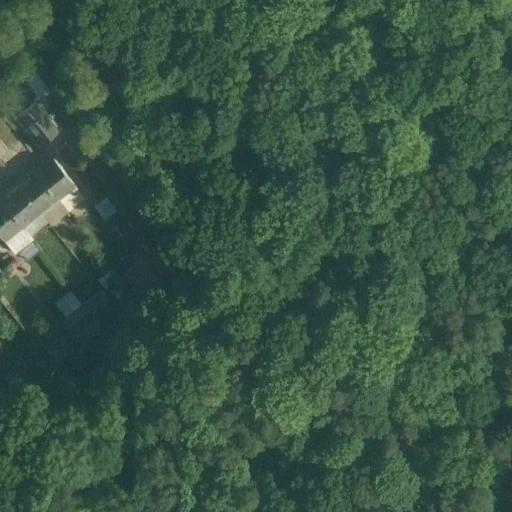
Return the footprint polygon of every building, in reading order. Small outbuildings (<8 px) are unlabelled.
[(52,120),(68,107),(35,65),(21,76),(35,94),(34,96),(52,120)] [(52,120),(34,96),(15,110),(38,139),(57,125),(52,120)] [(73,180),(48,148),(31,162),(56,194),(73,180)] [(56,194),(31,162),(13,176),(39,207),(56,194)] [(39,207),(13,176),(0,186),(0,194),(21,221),(39,207)] [(101,189),(91,200),(103,211),(113,200),(101,189)] [(21,221),(0,194),(0,232),(2,236),(7,232),(21,221)] [(29,231),(21,221),(7,232),(14,242),(29,231)] [(147,283),(172,263),(158,240),(130,262),(147,283)] [(52,293),(62,307),(79,295),(69,281),(52,293)] [(87,304),(101,321),(119,307),(104,289),(87,304)] [(77,341),(101,321),(87,304),(62,324),(77,341)] [(41,338),(53,353),(69,340),(57,325),(41,338)]
